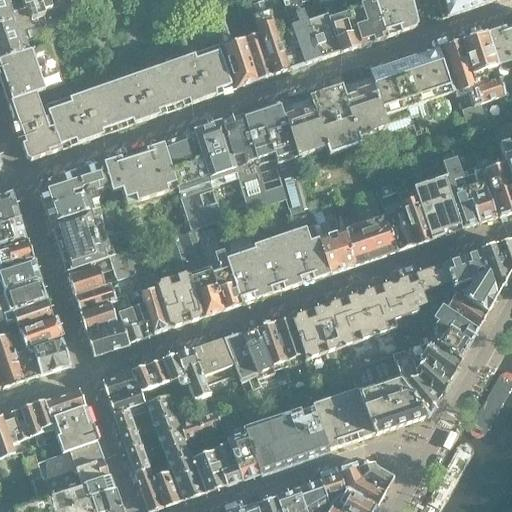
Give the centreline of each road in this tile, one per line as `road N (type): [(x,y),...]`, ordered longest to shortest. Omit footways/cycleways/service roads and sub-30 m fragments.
road 1 (residential): [(17,178),(511,12)]
road 2 (residential): [(511,236),(87,380)]
road 3 (residential): [(195,511),(400,442),(431,439)]
road 4 (residential): [(87,380),(17,178)]
road 5 (residential): [(511,309),(431,439)]
road 6 (residential): [(87,380),(133,511)]
